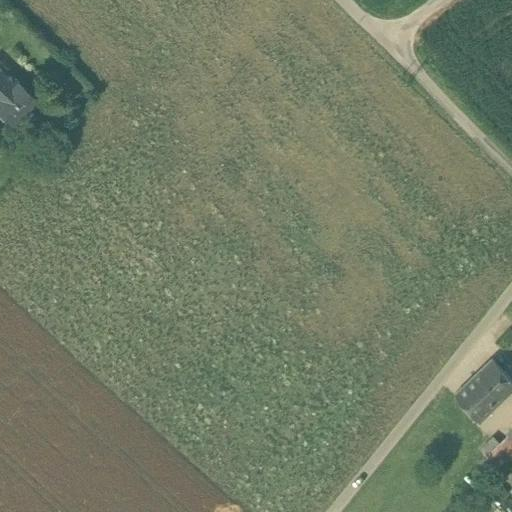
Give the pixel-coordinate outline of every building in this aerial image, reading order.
[(0,93),(14,79),(0,65),(0,93)] [(0,93),(0,111),(13,124),(37,99),(15,78),(14,79),(0,93)] [(511,389),(511,379),(492,357),(455,393),(480,420),(511,389)] [(500,441),(492,434),(480,446),(488,454),(500,441)] [(511,436),(509,434),(488,454),(499,465),(511,452),(511,436)]
